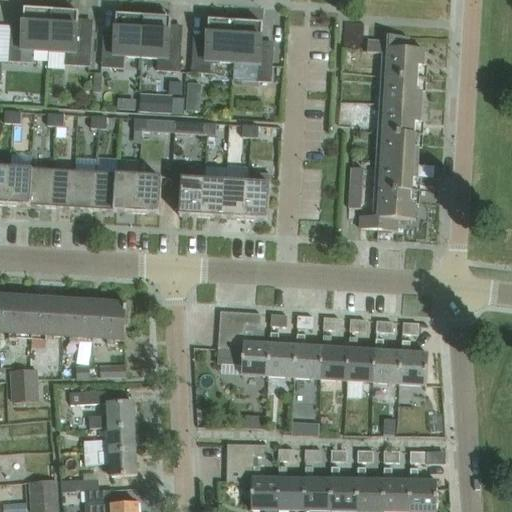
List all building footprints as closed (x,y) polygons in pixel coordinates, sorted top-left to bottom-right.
[(33,53),(50,54),(52,12),(25,10),(24,34),(12,33),(10,63),(33,65),(33,53)] [(52,12),(50,54),(66,55),(65,67),(91,68),(93,38),(78,38),(79,14),(52,12)] [(125,59),(142,60),(144,18),(117,16),(116,40),(104,39),(102,69),(124,70),(125,59)] [(171,19),(144,18),(142,60),(158,61),(158,73),(180,74),(182,44),(170,43),(171,19)] [(217,64),(234,65),(236,24),(209,22),(208,46),(196,45),(194,75),(216,76),(217,64)] [(236,24),(234,65),(259,67),(258,84),(272,84),(274,50),(262,49),(263,25),(236,24)] [(379,38),(379,42),(384,43),(384,49),(384,56),(382,78),(373,220),(362,219),(361,231),(398,233),(399,221),(416,222),(417,206),(412,206),(414,182),(418,182),(420,150),(415,149),(417,125),(421,125),(423,93),(418,93),(420,68),(425,68),(426,52),(409,51),(410,40),(379,38)] [(200,113),(202,86),(188,86),(187,113),(200,113)] [(157,97),(141,96),(140,114),(156,115),(157,97)] [(13,114),(6,114),(5,126),(13,126),(13,114)] [(21,127),(22,114),(13,114),(13,126),(21,127)] [(64,129),(65,117),(57,117),(56,128),(64,129)] [(100,119),(92,119),(91,131),(99,131),(100,119)] [(107,132),(108,120),(100,119),(99,131),(107,132)] [(142,134),(151,134),(151,122),(143,122),(142,134)] [(216,138),(216,126),(208,126),(207,137),(216,138)] [(250,140),(259,141),(259,129),(251,129),(250,140)] [(0,206),(8,207),(10,170),(0,169),(0,206)] [(10,170),(8,207),(29,208),(31,172),(10,170)] [(202,219),(205,182),(205,172),(183,171),(180,218),(202,219)] [(364,181),(365,172),(351,171),(350,180),(364,181)] [(53,173),(31,172),(29,208),(51,210),(53,173)] [(72,211),(75,174),(53,173),(51,210),(72,211)] [(96,176),(75,174),(72,211),(94,212),(96,176)] [(271,176),(249,175),(248,185),(247,185),(245,222),(268,223),(271,176)] [(115,214),(118,177),(96,176),(94,212),(115,214)] [(139,178),(118,177),(115,214),(137,215),(139,178)] [(139,178),(137,215),(159,217),(162,180),(139,178)] [(350,180),(350,189),(363,190),(364,181),(350,180)] [(205,182),(202,219),(224,221),(226,184),(205,182)] [(247,185),(226,184),(224,221),(245,222),(247,185)] [(350,189),(349,199),(363,199),(363,190),(350,189)] [(349,199),(349,208),(362,209),(363,199),(349,199)] [(63,339),(65,302),(61,301),(52,300),(52,301),(16,299),(16,298),(7,297),(7,298),(4,298),(1,334),(9,335),(9,339),(17,339),(17,335),(47,337),(47,341),(55,342),(55,338),(63,339)] [(68,302),(65,302),(63,339),(72,339),(71,343),(79,344),(79,340),(109,342),(108,346),(116,346),(116,342),(124,343),(126,313),(126,310),(126,306),(122,305),(122,304),(113,304),(113,305),(78,303),(78,302),(68,301),(68,302)] [(221,314),(220,326),(245,328),(245,327),(246,316),(221,314)] [(260,328),(261,317),(246,316),(245,327),(260,328)] [(272,317),(272,328),(287,329),(288,318),(272,317)] [(299,319),(298,329),(313,330),(314,320),(299,319)] [(325,320),(325,331),(340,332),(341,321),(325,320)] [(352,322),(351,333),(367,333),(367,323),(352,322)] [(378,323),(377,335),(393,335),(394,324),(378,323)] [(404,324),(403,336),(419,337),(420,325),(404,324)] [(219,338),(244,340),(245,333),(245,328),(220,326),(219,338)] [(245,333),(244,340),(243,352),(218,350),(217,367),(242,369),(242,379),(268,381),(272,341),(253,340),(253,333),(245,333)] [(272,341),(268,381),(295,382),(297,348),(296,348),(297,342),(280,341),(280,335),(272,334),(272,341)] [(295,382),(321,384),(324,344),(305,343),(305,336),(297,336),(297,342),(296,348),(297,348),(295,382)] [(321,384),(347,385),(351,346),(332,344),(332,338),(324,337),(324,344),(321,384)] [(244,340),(219,338),(218,350),(243,352),(244,340)] [(351,346),(347,385),(374,387),(376,347),(359,346),(359,340),(351,339),(351,346)] [(374,387),(401,389),(403,349),(385,348),(385,341),(377,341),(377,347),(376,347),(374,387)] [(403,349),(401,389),(427,390),(429,350),(411,349),(412,343),(404,342),(403,349)] [(101,368),(101,380),(114,380),(114,367),(101,368)] [(114,380),(127,379),(127,367),(114,367),(114,380)] [(78,381),(91,380),(91,368),(77,369),(78,381)] [(39,371),(25,372),(26,382),(39,381),(39,371)] [(11,373),(12,383),(26,382),(25,372),(11,373)] [(39,381),(26,382),(26,393),(40,392),(39,381)] [(26,393),(26,382),(12,383),(13,394),(26,393)] [(107,430),(135,429),(134,404),(109,405),(109,394),(92,395),(92,389),(71,391),(72,408),(106,406),(107,418),(90,418),(91,430),(107,429),(107,430)] [(41,403),(40,392),(26,393),(27,404),(41,403)] [(14,405),(27,404),(26,393),(13,394),(14,405)] [(320,432),(320,421),(296,421),(296,432),(320,432)] [(137,453),(135,429),(107,430),(108,442),(85,443),(86,455),(137,453)] [(228,460),(254,460),(254,459),(254,447),(228,447),(228,460)] [(254,459),(269,459),(269,448),(254,447),(254,459)] [(279,462),(295,463),(295,451),(280,451),(279,462)] [(306,463),(322,463),(322,452),(306,451),(306,463)] [(332,463),(348,464),(348,452),(332,452),(332,463)] [(138,477),(137,453),(86,455),(86,466),(109,465),(110,479),(138,477)] [(359,464),(374,464),(375,453),(359,453),(359,464)] [(385,464),(401,465),(401,453),(385,453),(385,464)] [(411,465),(427,465),(427,454),(412,453),(411,465)] [(228,473),(253,473),(253,468),(254,460),(228,460),(228,473)] [(253,468),(253,473),(252,486),(251,511),(279,511),(280,476),(261,475),(261,468),(253,468)] [(279,511),(305,511),(306,476),(288,476),(288,469),(280,469),(280,476),(279,511)] [(305,511),(331,511),(332,477),(315,476),(315,469),(307,469),(307,476),(306,476),(305,511)] [(331,511),(358,511),(359,477),(341,477),(341,470),(333,470),(332,477),(331,511)] [(358,511),(384,511),(385,477),(367,477),(367,470),(359,470),(359,477),(358,511)] [(384,511),(410,511),(411,478),(394,478),(394,471),(386,471),(385,477),(384,511)] [(412,471),(411,478),(410,511),(437,511),(438,478),(420,478),(420,471),(412,471)] [(252,486),(253,473),(228,473),(228,485),(252,486)] [(81,504),(115,503),(114,491),(99,492),(99,481),(62,483),(63,494),(80,493),(81,504)] [(44,483),(44,493),(58,492),(58,482),(44,483)] [(44,493),(44,483),(30,484),(31,494),(44,493)] [(58,492),(44,493),(45,504),(59,502),(58,492)] [(45,504),(44,493),(31,494),(31,505),(45,504)] [(45,504),(45,511),(59,511),(59,502),(45,504)]
